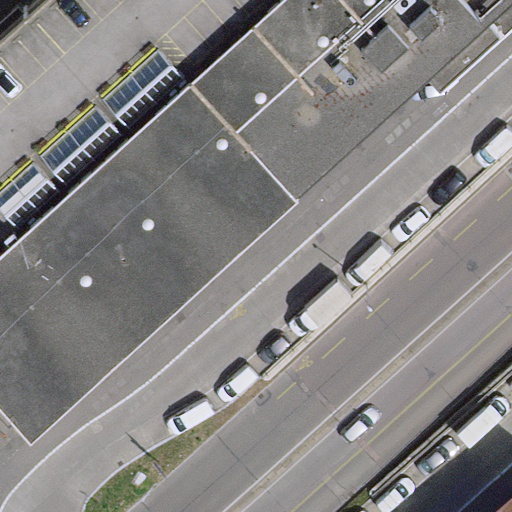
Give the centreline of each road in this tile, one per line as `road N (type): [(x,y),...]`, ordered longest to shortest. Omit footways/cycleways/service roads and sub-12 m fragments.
road 1 (secondary): [(511,207),(179,511)]
road 2 (secondary): [(280,511),(511,302)]
